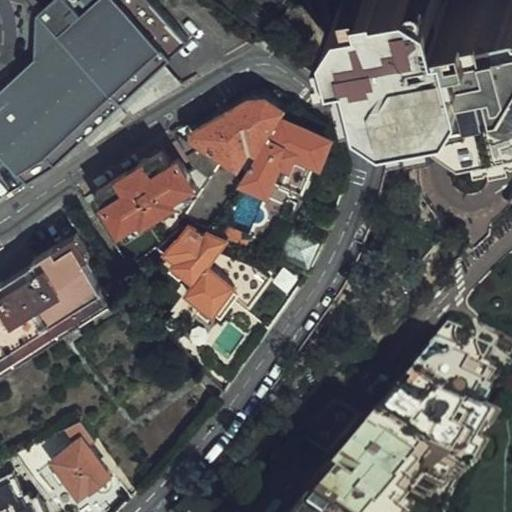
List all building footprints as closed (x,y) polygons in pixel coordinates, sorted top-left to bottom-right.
[(61,157),(118,104),(163,62),(189,38),(153,0),(49,0),(37,11),(34,56),(0,88),(0,145),(29,178),(61,157)] [(343,0),(337,10),(345,41),(360,37),(372,84),(397,100),(444,88),(448,102),(473,118),(487,114),(490,125),(501,122),(501,120),(504,119),(506,124),(511,122),(511,0),(478,0),(452,7),(450,0),(343,0)] [(183,83),(163,62),(118,104),(130,115),(183,83)] [(249,146),(258,152),(282,113),(287,105),(268,92),(251,95),(193,128),(196,135),(239,162),(249,146)] [(330,134),(282,113),(258,152),(243,176),(270,187),(275,174),(303,186),(315,156),(321,158),(330,134)] [(164,147),(98,188),(121,226),(142,213),(145,217),(177,198),(175,193),(196,180),(181,155),(172,160),(164,147)] [(142,213),(121,226),(126,234),(201,188),(196,180),(175,193),(177,198),(145,217),(142,213)] [(327,240),(333,224),(321,219),(315,233),(296,222),(280,251),(315,264),(327,240)] [(249,241),(227,233),(190,220),(158,247),(164,252),(163,253),(174,260),(172,263),(193,279),(186,289),(187,290),(205,303),(215,311),(221,303),(226,307),(233,297),(272,325),(315,264),(280,251),(249,241)] [(227,233),(249,241),(252,233),(230,225),(227,233)] [(0,349),(104,284),(86,256),(93,251),(79,230),(0,280),(0,349)] [(205,303),(187,290),(176,306),(194,319),(205,303)] [(385,511),(399,497),(419,511),(440,511),(471,468),(464,461),(483,427),(473,419),(488,398),(473,385),(487,362),(437,336),(346,453),(295,511),(385,511)] [(82,496),(95,511),(116,511),(134,494),(115,470),(114,471),(92,443),(100,437),(84,417),(69,424),(80,438),(58,456),(63,461),(57,465),(60,469),(56,472),(65,483),(69,479),(72,484),(78,480),(85,489),(95,481),(97,484),(82,496)] [(0,470),(25,457),(20,449),(0,459),(0,470)] [(9,511),(42,511),(28,484),(12,491),(8,482),(0,486),(0,509),(6,507),(9,511)]
